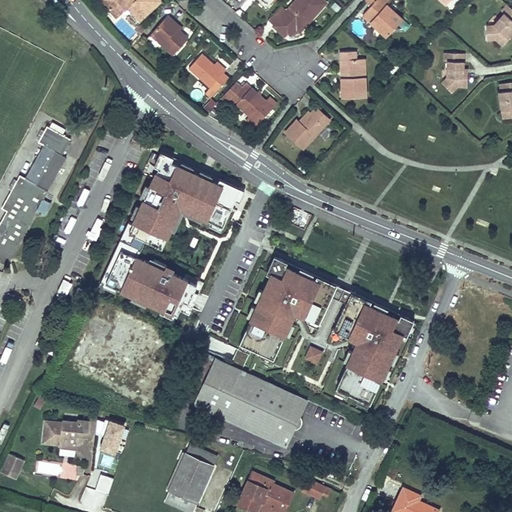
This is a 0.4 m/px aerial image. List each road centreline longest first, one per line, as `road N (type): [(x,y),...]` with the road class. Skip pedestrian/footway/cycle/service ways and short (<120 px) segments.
road 1 (residential): [(347,511),(460,257)]
road 2 (tertiary): [(69,0),(153,88),(276,176)]
road 3 (tertiary): [(276,176),(460,257)]
road 4 (residential): [(186,336),(201,326),(276,176)]
